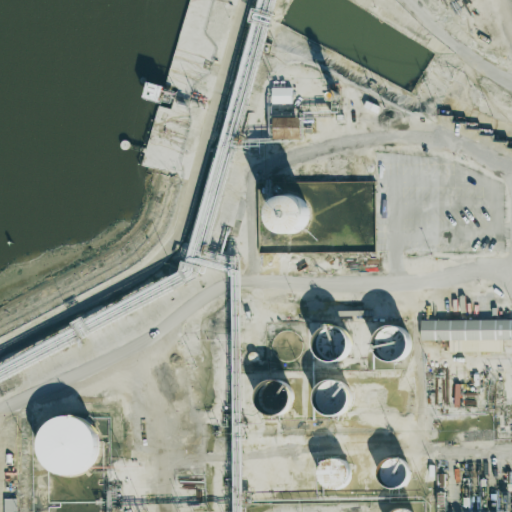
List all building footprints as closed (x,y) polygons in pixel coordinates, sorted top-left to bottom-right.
[(292,88),(273,88),(273,103),(292,103),(292,88)] [(274,139),(301,139),(301,117),(273,117),(274,139)] [(313,207),(283,191),(266,222),(296,238),(313,207)] [(321,315),(331,312),(340,314),(346,318),(352,328),(351,340),(346,347),(338,352),(328,353),(317,347),(312,339),(312,328),(316,320),(321,315)] [(380,316),(390,313),(399,314),(405,319),(411,329),(410,341),(405,348),(397,353),(387,354),(376,348),(371,340),(371,328),(375,321),(380,316)] [(511,319),(422,320),(422,341),(450,340),(450,352),(503,351),(503,339),(511,339),(511,319)] [(49,408),(73,405),(87,413),(95,429),(91,449),(79,461),(62,465),(45,457),(35,441),(36,427),(49,408)] [(378,464),(387,489),(413,481),(405,455),(378,464)] [(349,459),(320,460),(321,487),(350,486),(349,459)]
